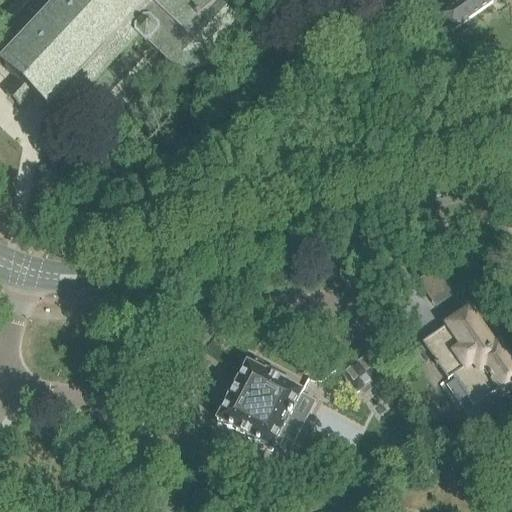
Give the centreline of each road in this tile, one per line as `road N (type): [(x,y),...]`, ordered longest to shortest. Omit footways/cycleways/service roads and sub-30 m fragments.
road 1 (tertiary): [(511,190),(480,186),(132,270),(26,273)]
road 2 (residential): [(170,511),(109,415),(76,399),(1,394)]
